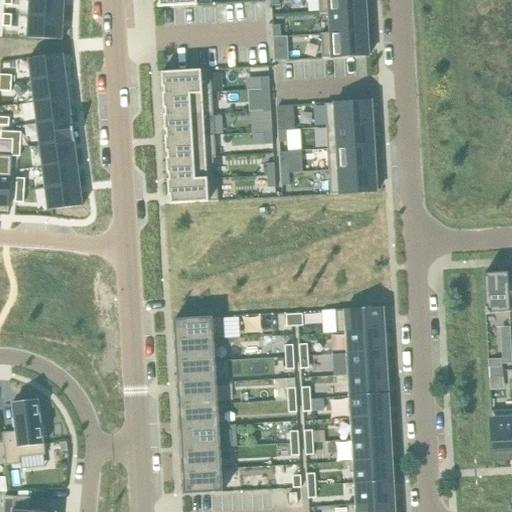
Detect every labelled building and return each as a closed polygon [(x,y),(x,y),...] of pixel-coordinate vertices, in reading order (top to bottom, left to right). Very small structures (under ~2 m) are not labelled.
[(29,0),(28,15),(63,17),(64,0),(29,0)] [(318,0),(319,13),(366,10),(365,0),(318,0)] [(319,13),(319,14),(329,13),(330,33),(321,33),(321,34),(367,32),(366,10),(319,13)] [(3,14),(3,26),(11,27),(12,14),(3,14)] [(28,15),(27,38),(62,40),(63,17),(28,15)] [(281,38),(280,26),(272,27),(273,39),(281,38)] [(367,32),(321,34),(322,58),(369,55),(369,53),(368,53),(367,32)] [(288,60),(288,51),(274,51),(274,61),(288,60)] [(63,54),(28,58),(31,81),(66,76),(63,54)] [(163,93),(163,95),(212,92),(211,69),(162,72),(162,87),(164,87),(164,93),(163,93)] [(0,74),(0,82),(11,83),(12,75),(0,74)] [(66,76),(31,81),(34,102),(68,98),(66,76)] [(261,78),(262,90),(270,90),(269,78),(261,78)] [(0,82),(0,90),(11,91),(11,83),(0,82)] [(262,90),(263,102),(271,102),(270,90),(262,90)] [(212,92),(163,95),(164,109),(165,108),(166,115),(164,115),(164,116),(213,114),(212,92)] [(68,98),(34,102),(37,123),(72,119),(71,118),(68,98)] [(325,104),(326,127),(372,125),(371,103),(372,103),(372,101),(325,104)] [(272,132),(271,110),(263,111),(264,132),(272,132)] [(213,114),(164,116),(165,130),(166,130),(167,136),(165,136),(165,138),(214,135),(213,114)] [(0,116),(0,125),(9,126),(9,117),(0,116)] [(72,119),(37,123),(39,145),(74,140),(72,119)] [(286,130),(291,129),(290,119),(278,119),(278,130),(286,130)] [(374,146),(372,125),(326,127),(327,149),(374,146)] [(1,131),(0,139),(13,140),(13,132),(1,131)] [(287,143),(286,131),(278,131),(279,143),(287,143)] [(13,140),(12,144),(20,144),(21,132),(13,132),(13,140)] [(264,133),(265,145),(273,145),(272,133),(264,133)] [(214,135),(165,138),(166,152),(168,152),(168,158),(166,158),(167,160),(216,157),(214,135)] [(74,140),(39,145),(42,166),(77,162),(74,141),(75,141),(74,140)] [(12,144),(12,156),(18,156),(20,156),(20,144),(12,144)] [(327,149),(329,171),(375,168),(374,146),(327,149)] [(0,155),(0,205),(9,206),(12,156),(0,155)] [(216,157),(167,160),(167,173),(169,173),(169,179),(168,179),(168,181),(217,178),(217,177),(214,177),(213,158),(216,158),(216,157)] [(77,162),(42,166),(45,188),(80,183),(77,162)] [(289,174),(288,162),(280,163),(281,175),(289,174)] [(266,165),(267,177),(275,176),(274,164),(266,165)] [(375,168),(329,171),(330,194),(377,192),(377,190),(376,190),(375,168)] [(290,186),(289,174),(281,175),(282,187),(290,186)] [(267,177),(268,189),(276,188),(275,176),(267,177)] [(17,178),(16,190),(24,190),(25,178),(17,178)] [(217,178),(168,181),(169,195),(170,195),(171,201),(169,201),(169,204),(218,201),(217,178)] [(80,183),(45,188),(48,210),(82,206),(80,183)] [(16,190),(15,202),(23,203),(24,190),(16,190)] [(508,272),(484,274),(486,307),(485,307),(486,314),(490,314),(490,313),(510,312),(508,272)] [(383,307),(335,310),(336,332),(384,330),(383,307)] [(294,314),(295,326),(303,326),(302,313),(294,314)] [(294,314),(286,314),(287,327),(295,326),(294,314)] [(222,316),(174,319),(175,342),(224,339),(222,316)] [(386,351),(384,330),(336,332),(336,333),(346,333),(347,353),(386,351)] [(224,339),(175,342),(176,363),(215,361),(214,341),(224,340),(224,339)] [(300,357),(308,356),(307,344),(299,344),(300,357)] [(285,345),(285,357),(294,357),(293,345),(285,345)] [(347,353),(349,375),(387,373),(386,351),(347,353)] [(309,368),(308,356),(300,357),(301,369),(309,368)] [(294,369),(294,357),(285,357),(286,369),(294,369)] [(488,359),(489,367),(501,367),(501,359),(488,359)] [(215,361),(176,363),(178,385),(217,383),(215,361)] [(501,367),(489,367),(489,377),(503,377),(502,367),(501,367)] [(349,375),(350,397),(388,394),(387,373),(349,375)] [(217,383),(178,385),(179,407),(218,404),(217,383)] [(302,400),(310,399),(310,387),(302,387),(302,400)] [(288,400),(296,400),(295,388),(287,388),(288,400)] [(350,397),(351,418),(389,416),(388,394),(350,397)] [(15,431),(2,433),(6,465),(20,463),(20,457),(45,454),(43,439),(47,438),(45,424),(42,424),(39,399),(12,402),(15,431)] [(311,411),(310,399),(302,400),(303,412),(311,411)] [(297,412),(296,400),(288,400),(289,412),(297,412)] [(218,404),(179,407),(180,428),(219,426),(218,404)] [(494,460),(511,458),(511,409),(491,411),(494,460)] [(351,418),(352,440),(391,437),(389,416),(351,418)] [(219,426),(220,447),(237,446),(236,425),(219,426)] [(219,426),(180,428),(181,450),(220,447),(219,426)] [(305,443),(313,442),(312,430),(304,431),(305,443)] [(291,443),(299,443),(298,431),(290,431),(291,443)] [(352,440),(353,461),(392,459),(391,437),(352,440)] [(313,442),(305,443),(306,455),(314,454),(313,442)] [(299,455),(299,443),(291,443),(291,455),(299,455)] [(220,447),(181,450),(183,471),(222,469),(220,447)] [(353,461),(355,483),(393,481),(392,459),(353,461)] [(222,469),(183,471),(184,494),(223,492),(222,469)] [(307,486),(315,485),(315,473),(307,474),(307,486)] [(293,488),(301,487),(300,475),(292,476),(293,488)] [(346,504),(346,505),(394,502),(393,481),(355,483),(356,503),(346,504)] [(315,485),(307,486),(308,498),(316,497),(315,485)] [(4,496),(2,511),(43,511),(29,511),(30,498),(4,496)] [(394,511),(394,502),(346,505),(346,511),(394,511)]
